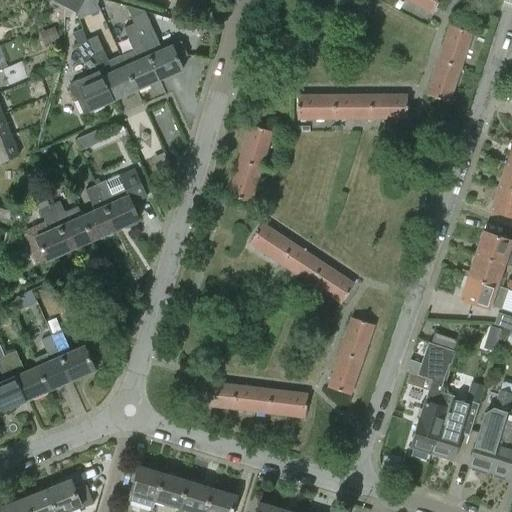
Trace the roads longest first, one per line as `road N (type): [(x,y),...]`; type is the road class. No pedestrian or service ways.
road 1 (residential): [(351,483),(511,7)]
road 2 (residential): [(127,419),(245,0)]
road 3 (residential): [(127,419),(351,483)]
road 4 (residential): [(0,466),(127,419)]
